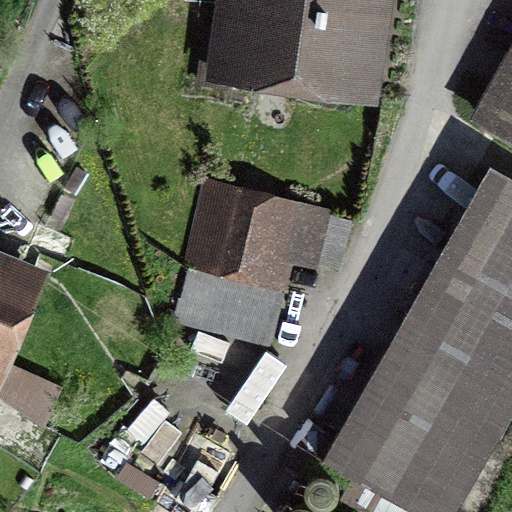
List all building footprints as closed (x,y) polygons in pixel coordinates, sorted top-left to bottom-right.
[(240,0),(233,56),(357,76),(367,0),(240,0)] [(511,63),(482,117),(511,133),(511,63)] [(368,511),(414,511),(415,511),(451,511),(511,406),(511,194),(482,178),(322,458),(370,485),(358,506),(368,511)] [(276,197),(273,208),(240,199),(243,188),(214,180),(193,259),(219,266),(204,321),(269,337),(289,255),(315,261),(329,211),(276,197)] [(0,348),(27,281),(0,270),(0,381),(6,366),(0,363),(0,348)] [(161,490),(196,510),(222,466),(146,423),(115,477),(155,500),(161,490)]
